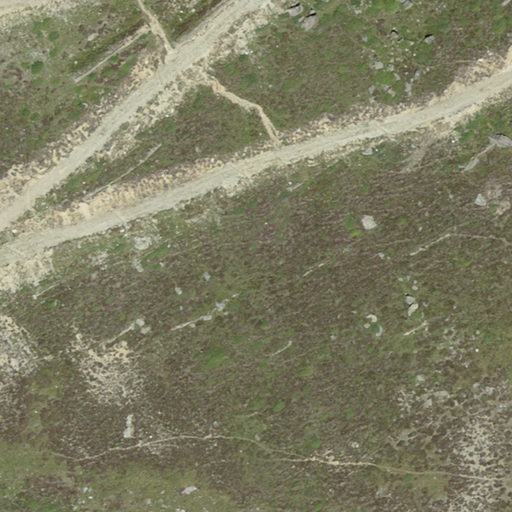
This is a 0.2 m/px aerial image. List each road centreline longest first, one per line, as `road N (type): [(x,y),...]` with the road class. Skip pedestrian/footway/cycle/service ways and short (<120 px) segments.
road 1 (track): [(0,253),(254,163),(433,112),(511,75)]
road 2 (track): [(252,0),(0,222)]
